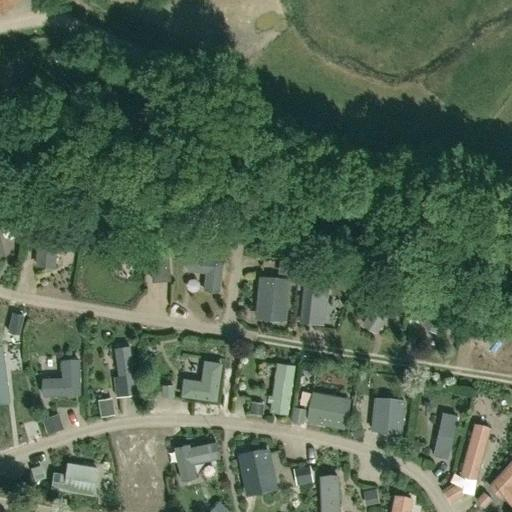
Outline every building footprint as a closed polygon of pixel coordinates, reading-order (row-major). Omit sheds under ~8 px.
[(0,97),(5,98),(8,66),(0,65),(0,97)] [(126,95),(114,142),(141,149),(152,101),(126,95)] [(319,241),(346,243),(350,195),(322,193),(319,241)] [(22,257),(42,257),(43,226),(23,226),(22,257)] [(137,270),(152,270),(151,250),(136,251),(137,270)] [(203,283),(207,256),(192,254),(188,280),(203,283)] [(242,309),(267,310),(269,267),(243,266),(242,309)] [(348,314),(363,324),(378,300),(364,290),(348,314)] [(104,380),(119,379),(116,337),(101,338),(104,380)] [(47,369),(27,370),(28,388),(66,386),(64,349),(46,349),(47,369)] [(189,351),(188,370),(168,369),(168,385),(200,386),(201,351),(189,351)] [(260,353),(258,403),(276,404),(277,354),(260,353)] [(0,360),(0,403),(11,403),(8,360),(0,360)] [(159,398),(159,375),(144,375),(143,397),(159,398)] [(299,381),(294,405),(330,413),(336,389),(299,381)] [(360,388),(359,422),(387,423),(388,388),(360,388)] [(85,394),(86,407),(103,407),(102,393),(85,394)] [(422,445),(442,447),(446,405),(425,404),(422,445)] [(460,488),(478,416),(461,412),(454,444),(439,461),(434,478),(446,481),(468,500),(478,489),(484,494),(506,499),(511,492),(511,453),(503,446),(477,476),(475,484),(466,482),(460,488)] [(105,479),(129,476),(124,431),(100,433),(105,479)] [(178,435),(162,436),(164,468),(180,467),(178,435)] [(42,481),(82,482),(82,456),(54,455),(54,471),(42,471),(42,481)] [(296,457),(281,458),(283,473),(298,472),(296,457)] [(326,465),(306,465),(307,511),(327,511),(326,465)] [(378,486),(377,511),(398,511),(399,486),(378,486)]
